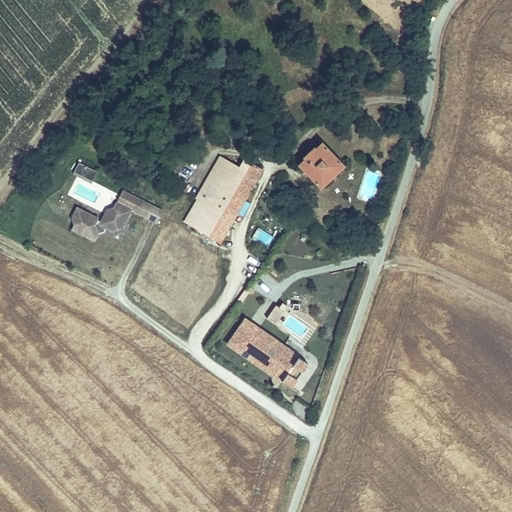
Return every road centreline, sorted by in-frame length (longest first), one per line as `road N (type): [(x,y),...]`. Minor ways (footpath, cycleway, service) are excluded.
road 1 (residential): [(290,511),(398,205),(440,17),(453,0)]
road 2 (unknown): [(194,352),(231,299),(238,240),(274,169)]
road 3 (unknown): [(147,232),(122,288),(127,304),(194,352)]
road 4 (unknown): [(194,352),(316,441)]
